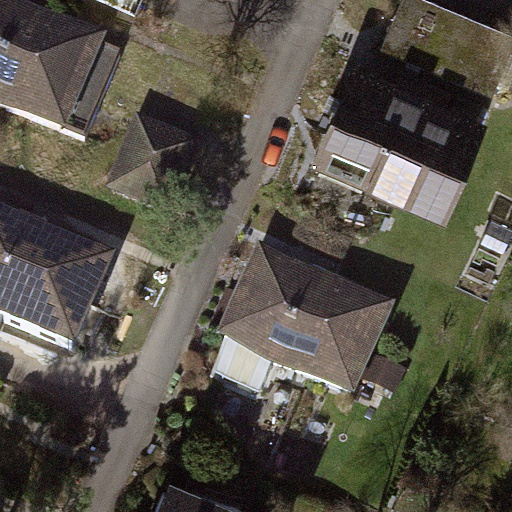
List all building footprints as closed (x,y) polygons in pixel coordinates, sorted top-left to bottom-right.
[(28,10),(2,0),(0,0),(0,113),(70,142),(73,136),(87,142),(123,58),(108,52),(111,45),(28,10)] [(438,73),(462,15),(427,0),(401,0),(381,49),(438,73)] [(495,97),(511,55),(511,35),(462,15),(438,73),(495,97)] [(446,223),(489,121),(447,104),(453,91),(401,69),(395,82),(353,65),(310,166),(446,223)] [(199,147),(139,121),(108,192),(169,218),(199,147)] [(119,260),(0,210),(0,324),(78,357),(119,260)] [(317,280),(256,255),(217,349),(353,405),(392,311),(317,280)] [(241,511),(169,480),(155,511),(241,511)]
